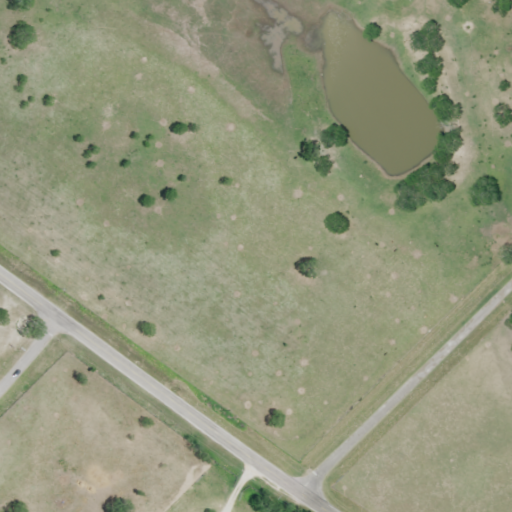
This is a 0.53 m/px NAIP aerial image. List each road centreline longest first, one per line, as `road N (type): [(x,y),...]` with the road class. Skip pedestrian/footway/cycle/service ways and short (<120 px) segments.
road 1 (secondary): [(324,511),(0,275)]
road 2 (residential): [(299,495),(511,282)]
